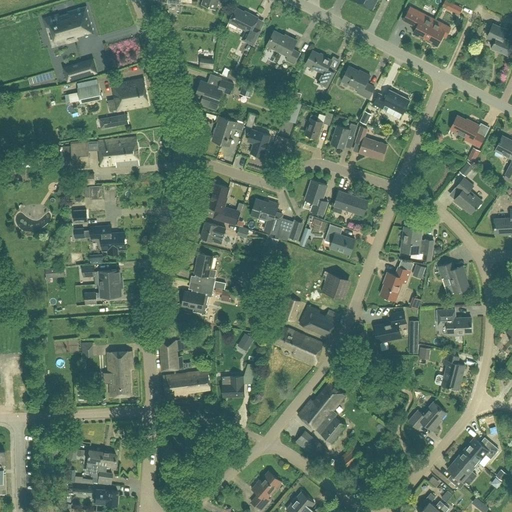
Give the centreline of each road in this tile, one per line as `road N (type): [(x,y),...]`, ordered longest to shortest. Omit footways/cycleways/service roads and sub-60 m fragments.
road 1 (residential): [(267,441),(328,363),(398,188)]
road 2 (residential): [(151,411),(147,283),(180,155)]
road 3 (residential): [(398,188),(319,162),(265,182),(180,155)]
road 4 (residential): [(442,76),(292,0)]
road 5 (residential): [(180,155),(167,85),(137,0)]
road 6 (residential): [(385,511),(480,398)]
road 7 (residential): [(480,398),(489,342),(483,260)]
road 8 (residential): [(18,416),(151,411)]
road 9 (residential): [(398,188),(442,76)]
road 10 (residential): [(364,511),(267,441)]
